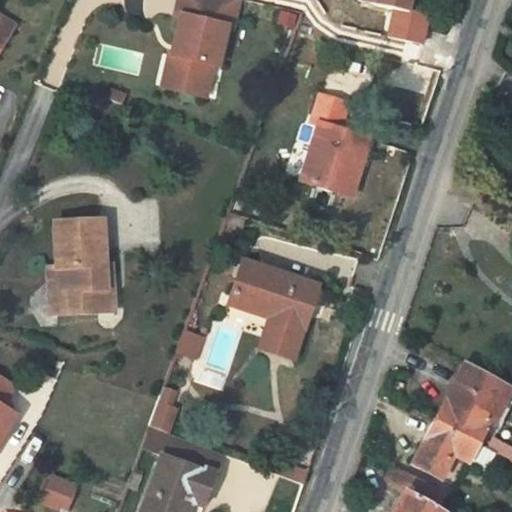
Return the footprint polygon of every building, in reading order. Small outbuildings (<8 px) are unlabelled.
[(241,0),(181,0),(178,15),(183,16),(178,41),(188,44),(185,56),(181,55),(173,88),(208,96),(216,65),(220,66),(230,27),(235,28),(241,0)] [(270,0),(269,4),(304,13),(305,13),(306,9),(270,0)] [(377,0),(377,3),(376,5),(408,12),(409,0),(377,0)] [(0,17),(0,47),(13,26),(0,17)] [(309,35),(314,22),(305,18),(300,31),(309,35)] [(448,47),(449,43),(441,39),(439,44),(448,47)] [(188,44),(178,41),(174,54),(181,55),(185,56),(188,44)] [(174,54),(172,53),(165,86),(173,88),(181,55),(174,54)] [(113,90),(109,99),(120,103),(124,94),(113,90)] [(314,185),(351,197),(358,175),(354,174),(357,164),(361,166),(370,140),(360,137),(339,131),(342,123),(347,110),(304,96),(297,116),(304,118),(285,175),(304,181),(307,173),(317,176),(314,185)] [(339,131),(360,137),(362,130),(342,123),(339,131)] [(307,173),(304,181),(314,185),(317,176),(307,173)] [(248,219),(233,214),(230,224),(244,230),(248,219)] [(103,223),(55,225),(57,268),(58,294),(67,293),(68,313),(114,312),(113,286),(106,286),(106,279),(113,279),(112,265),(105,266),(104,252),(103,223)] [(316,286),(242,261),(229,304),(269,319),(259,349),(289,361),(300,329),(303,330),(316,286)] [(58,294),(57,268),(48,268),(51,314),(68,313),(67,293),(58,294)] [(196,360),(204,339),(189,332),(181,354),(196,360)] [(494,427),(511,393),(511,388),(465,362),(435,421),(478,445),(486,431),(494,435),(497,429),(494,427)] [(0,404),(12,385),(0,378),(0,436),(13,415),(0,406),(0,404)] [(157,406),(169,410),(174,395),(163,391),(161,396),(157,406)] [(169,410),(157,406),(150,426),(168,432),(175,413),(169,410)] [(488,451),(478,445),(435,421),(412,466),(442,482),(455,458),(468,465),(485,475),(496,455),(488,451)] [(168,432),(150,426),(142,448),(162,454),(215,474),(222,453),(168,432)] [(494,441),(488,451),(496,455),(501,445),(494,441)] [(511,450),(501,445),(496,455),(511,463),(511,450)] [(204,508),(216,474),(215,474),(162,454),(140,511),(193,511),(196,505),(204,508)] [(277,474),(305,485),(309,472),(281,462),(277,474)] [(405,492),(393,511),(438,511),(417,500),(423,485),(412,480),(391,468),(384,480),(405,492)] [(141,477),(132,473),(127,488),(136,491),(141,477)] [(55,492),(59,481),(53,478),(44,502),(65,511),(70,498),(55,492)] [(55,492),(70,498),(74,487),(59,481),(55,492)]
